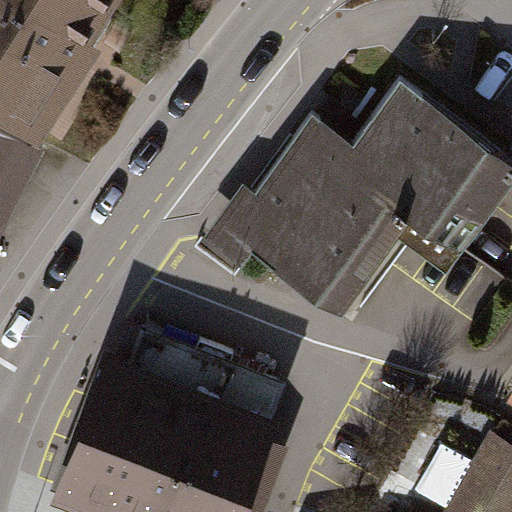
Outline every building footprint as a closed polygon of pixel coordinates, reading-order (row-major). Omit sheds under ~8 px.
[(0,0),(0,109),(47,139),(104,47),(97,43),(124,0),(0,0)] [(245,176),(195,242),(236,269),(254,238),(341,305),(409,209),(456,244),(511,168),(511,156),(401,74),(353,139),(314,109),(255,186),(245,176)] [(0,240),(47,149),(0,124),(0,240)] [(236,511),(286,370),(140,320),(128,351),(107,343),(52,485),(117,511),(236,511)] [(511,511),(511,446),(489,434),(474,464),(441,446),(423,485),(446,498),(439,511),(416,511),(407,507),(404,511),(511,511)]
